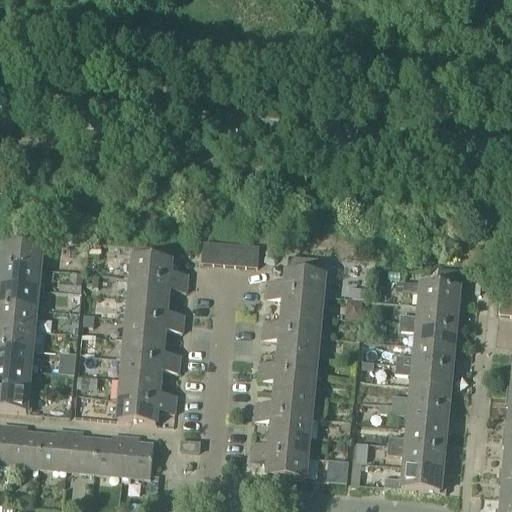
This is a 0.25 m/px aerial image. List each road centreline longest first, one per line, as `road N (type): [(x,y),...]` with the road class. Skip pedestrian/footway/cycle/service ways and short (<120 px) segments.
road 1 (tertiary): [(198,134),(511,167)]
road 2 (tertiary): [(511,145),(198,134)]
road 3 (residential): [(203,493),(223,279)]
road 4 (tertiary): [(198,134),(0,110)]
road 5 (residential): [(362,511),(232,502)]
